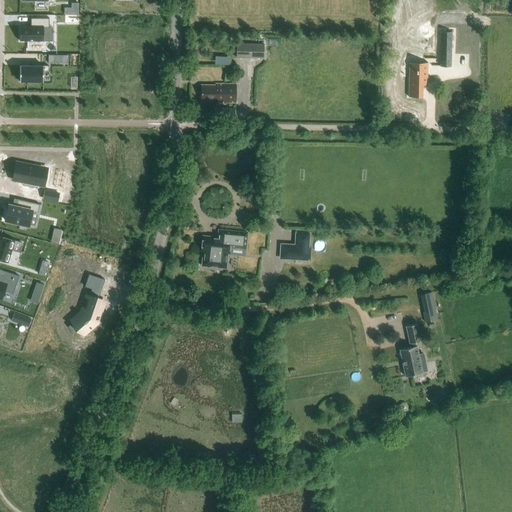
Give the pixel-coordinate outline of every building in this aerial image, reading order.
[(392,1),(392,5),(399,6),(399,11),(407,11),(407,2),(392,1)] [(49,18),(30,18),(30,26),(20,26),(20,41),(45,41),(45,27),(49,27),(49,18)] [(400,18),(399,46),(406,46),(407,18),(400,18)] [(441,31),(440,31),(440,33),(440,43),(439,66),(451,67),(452,32),(449,32),(441,31)] [(237,44),(237,58),(264,58),(264,44),(237,44)] [(48,55),(48,63),(60,63),(60,55),(48,55)] [(408,76),(408,97),(422,97),(423,85),(427,85),(428,63),(416,62),(410,62),(409,62),(409,65),(408,76)] [(20,66),(19,82),(43,82),(43,71),(48,71),(48,66),(20,66)] [(235,103),(236,85),(216,85),(216,86),(201,85),(201,100),(216,100),(216,102),(235,103)] [(235,119),(235,109),(223,108),(222,119),(235,119)] [(15,162),(12,180),(26,182),(26,185),(37,187),(37,184),(38,184),(41,166),(15,162)] [(6,209),(4,220),(28,226),(32,211),(37,213),(39,205),(17,199),(15,207),(9,205),(8,210),(6,209)] [(245,248),(247,232),(219,229),(218,237),(203,235),(201,251),(203,251),(202,265),(226,268),(227,253),(229,253),(230,246),(245,248)] [(279,258),(310,260),(311,246),(308,246),(310,230),(295,229),(294,244),(280,243),(279,258)] [(0,236),(0,259),(7,262),(11,250),(19,252),(21,243),(0,236)] [(0,282),(0,281),(0,299),(1,299),(3,291),(12,294),(18,276),(4,271),(0,282)] [(83,314),(76,320),(87,332),(101,320),(108,300),(99,297),(105,277),(92,273),(88,284),(95,286),(88,306),(86,305),(83,314)] [(437,320),(435,310),(431,292),(423,294),(426,312),(423,312),(425,322),(437,320)] [(406,327),(409,344),(410,344),(411,348),(399,350),(405,377),(421,374),(421,373),(428,371),(424,353),(418,354),(416,347),(415,347),(414,343),(420,342),(416,325),(406,327)] [(440,391),(431,402),(439,408),(448,397),(440,391)]
